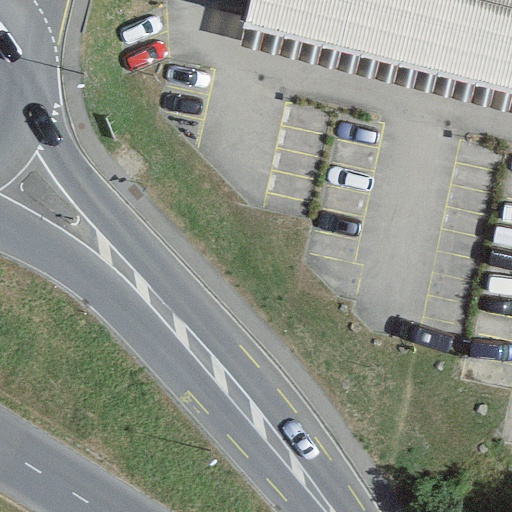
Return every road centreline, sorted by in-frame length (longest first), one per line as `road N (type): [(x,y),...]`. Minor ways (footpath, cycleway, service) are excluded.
road 1 (primary): [(330,511),(160,306),(0,163)]
road 2 (unknown): [(424,141),(414,120),(392,105),(223,60),(207,35),(212,0)]
road 3 (unknown): [(399,332),(424,141)]
road 4 (primary): [(0,147),(25,95),(24,60),(0,11)]
road 5 (residential): [(102,511),(0,447)]
